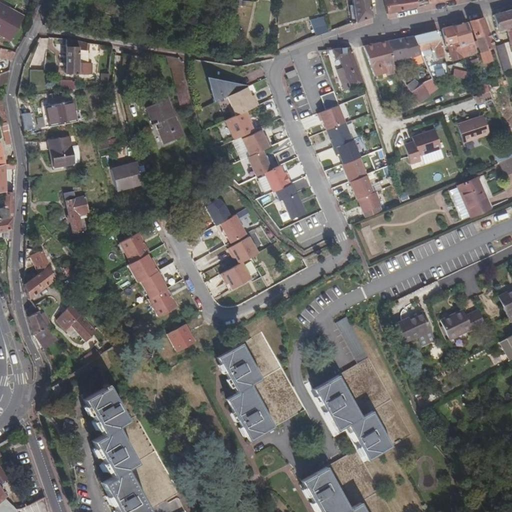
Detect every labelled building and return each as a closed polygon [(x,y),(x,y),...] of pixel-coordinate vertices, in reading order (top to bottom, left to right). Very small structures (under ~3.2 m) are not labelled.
[(353,0),(354,6),(356,19),(357,23),(373,17),(370,0),(353,0)] [(415,9),(428,5),(426,0),(385,0),(388,15),(389,14),(402,12),(415,9)] [(0,8),(10,14),(12,10),(0,3),(0,8)] [(25,17),(12,10),(10,14),(0,8),(0,35),(11,41),(25,17)] [(511,9),(493,15),(498,31),(501,31),(502,33),(507,31),(511,29),(511,9)] [(488,50),(494,48),(483,17),(469,21),(476,42),(482,63),(492,61),(488,50)] [(466,22),(452,26),(458,43),(447,46),(451,61),(463,58),(476,53),(473,43),(466,22)] [(316,37),(328,33),(326,25),(314,29),(316,37)] [(447,46),(458,43),(452,26),(441,28),(445,46),(447,46)] [(436,59),(444,56),(437,29),(413,35),(421,54),(432,78),(448,75),(446,66),(445,62),(438,64),(436,59)] [(388,41),(392,61),(410,57),(411,59),(421,54),(413,35),(388,41)] [(65,74),(89,74),(89,63),(83,63),(83,50),(100,52),(101,45),(65,39),(65,71),(65,74)] [(388,41),(363,46),(374,76),(385,73),(386,75),(397,72),(398,71),(393,65),(392,61),(388,41)] [(503,68),(511,66),(504,43),(496,46),(503,68)] [(350,48),(332,49),(335,58),(340,57),(349,81),(342,83),(345,90),(363,83),(350,48)] [(1,50),(0,53),(0,58),(11,61),(16,53),(1,50)] [(166,56),(169,67),(171,68),(183,68),(183,62),(179,58),(170,57),(166,56)] [(467,67),(479,63),(477,57),(465,62),(467,67)] [(184,81),(183,68),(171,68),(182,109),(191,108),(184,81)] [(294,68),(286,72),(288,77),(296,73),(294,68)] [(452,76),(470,80),(469,73),(454,70),(452,76)] [(0,74),(0,86),(7,83),(9,71),(0,74)] [(44,71),(31,71),(30,86),(44,86),(44,71)] [(108,83),(109,74),(102,74),(101,84),(108,83)] [(59,89),(73,88),(73,79),(59,80),(59,89)] [(233,87),(231,84),(204,80),(214,102),(218,100),(227,96),(241,90),(239,85),(233,87)] [(419,86),(414,80),(406,85),(411,91),(419,86)] [(419,86),(411,91),(419,103),(430,95),(422,84),(419,86)] [(227,96),(236,115),(246,110),(258,105),(255,98),(252,99),(251,97),(246,87),(241,90),(227,96)] [(320,95),(325,109),(337,103),(338,103),(333,89),(320,95)] [(233,117),(236,115),(227,96),(218,100),(224,112),(229,109),(233,117)] [(0,113),(6,145),(12,144),(4,99),(0,99),(0,113)] [(175,118),(167,99),(146,107),(153,125),(159,122),(162,128),(159,129),(165,143),(184,135),(177,118),(175,118)] [(265,112),(274,108),(271,99),(261,103),(265,112)] [(73,102),(45,107),(49,127),(77,121),(73,102)] [(345,123),(337,103),(325,109),(317,113),(320,121),(322,120),(326,130),(345,123)] [(234,139),(253,131),(250,123),(248,120),(250,119),(246,110),(236,115),(233,117),(225,120),(234,139)] [(33,126),(31,112),(21,113),(23,128),(33,126)] [(489,134),(483,116),(457,124),(462,142),(489,134)] [(352,140),(345,123),(326,130),(333,148),(352,140)] [(412,138),(414,142),(404,145),(411,164),(420,161),(418,156),(440,148),(434,130),(412,138)] [(241,160),(254,154),(263,150),(258,139),(255,140),(252,133),(232,142),(241,160)] [(49,150),(51,150),(54,168),(74,164),(69,137),(47,141),(49,150)] [(98,150),(121,145),(119,138),(95,143),(96,144),(98,150)] [(352,140),(333,148),(336,155),(339,154),(343,164),(359,158),(360,157),(353,140),(352,140)] [(290,149),(275,154),(277,161),(292,157),(290,149)] [(255,177),(262,173),(254,154),(241,160),(238,161),(247,180),(255,177)] [(505,175),(511,171),(511,157),(499,163),(505,175)] [(359,158),(343,164),(342,164),(349,182),(366,175),(359,158)] [(0,165),(0,191),(5,191),(5,169),(15,169),(16,163),(4,165),(0,165)] [(142,184),(137,163),(111,169),(116,190),(142,184)] [(266,195),(282,188),(276,176),(274,177),(271,169),(262,173),(255,177),(264,196),(266,195)] [(211,177),(209,171),(202,173),(205,180),(211,177)] [(366,175),(349,182),(356,199),(357,199),(373,192),(366,175)] [(457,187),(469,215),(470,217),(490,209),(477,178),(457,187)] [(457,187),(449,191),(461,219),(469,215),(457,187)] [(282,188),(266,195),(274,213),(279,215),(282,223),(296,216),(287,196),(287,197),(283,188),(282,188)] [(74,191),(64,194),(73,233),(86,230),(83,214),(89,213),(85,196),(75,198),(74,191)] [(373,192),(357,199),(363,212),(380,205),(375,192),(373,192)] [(1,208),(0,208),(0,219),(12,217),(13,195),(4,194),(3,209),(1,208)] [(173,219),(180,215),(176,208),(169,212),(173,219)] [(229,244),(246,234),(235,215),(217,225),(229,244)] [(0,231),(11,229),(12,217),(0,219),(0,231)] [(229,244),(217,225),(215,226),(226,246),(229,244)] [(201,233),(205,243),(217,238),(213,228),(201,233)] [(118,243),(130,264),(146,254),(149,253),(137,233),(118,243)] [(236,258),(239,264),(242,263),(258,254),(249,237),(227,249),(231,256),(234,255),(236,258)] [(29,299),(55,279),(42,250),(31,256),(31,257),(25,259),(24,276),(32,272),(30,268),(35,266),(38,274),(23,285),(29,299)] [(137,283),(138,282),(156,272),(158,271),(154,264),(152,265),(149,259),(146,254),(130,264),(127,265),(137,283)] [(224,282),(227,280),(232,290),(251,279),(242,263),(239,264),(220,275),(224,282)] [(69,292),(86,281),(82,276),(80,277),(78,273),(77,274),(72,266),(64,270),(70,279),(64,283),(69,292)] [(138,282),(147,300),(164,290),(159,280),(160,279),(156,272),(138,282)] [(511,289),(498,297),(507,315),(511,322),(511,321),(511,289)] [(170,300),(164,290),(147,300),(146,301),(156,318),(175,307),(171,300),(170,300)] [(65,329),(71,324),(86,342),(96,332),(72,305),(56,319),(65,329)] [(440,321),(449,340),(472,329),(473,331),(485,325),(483,322),(479,314),(477,310),(466,316),(463,309),(440,321)] [(48,327),(38,311),(28,316),(30,322),(33,333),(39,342),(44,350),(59,341),(48,327)] [(479,314),(483,322),(488,319),(483,311),(479,314)] [(431,330),(422,312),(394,325),(403,343),(431,330)] [(335,323),(358,364),(313,389),(336,431),(347,425),(367,460),(412,435),(346,317),(335,323)] [(176,352),(194,342),(185,325),(166,335),(176,352)] [(305,410),(262,332),(217,357),(236,393),(226,399),(249,441),(305,410)] [(510,361),(511,359),(511,348),(506,338),(500,342),(510,361)] [(88,363),(100,355),(96,348),(84,356),(88,363)] [(64,390),(59,381),(52,386),(58,395),(64,390)] [(181,493),(137,415),(128,421),(108,385),(107,385),(105,383),(101,386),(103,388),(83,399),(102,435),(92,440),(111,476),(100,482),(116,511),(145,511),(149,510),(181,493)] [(391,511),(357,450),(301,481),(318,511),(391,511)] [(16,511),(15,510),(4,498),(0,501),(0,511),(16,511)]
